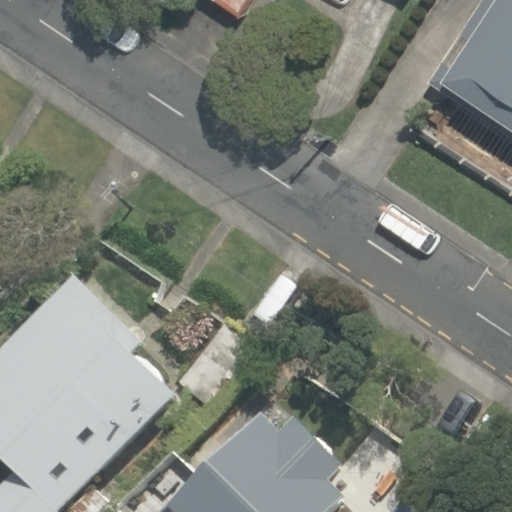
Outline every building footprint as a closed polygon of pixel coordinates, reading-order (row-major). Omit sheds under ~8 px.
[(264,0),(205,0),(247,27),(264,0)] [(422,18),(386,0),(364,0),(328,71),(381,98),(422,18)] [(511,0),(468,0),(423,76),(511,128),(511,0)] [(0,452),(13,465),(0,477),(0,511),(61,511),(191,383),(77,268),(0,344),(0,452)] [(335,511),(344,503),(344,455),(265,385),(153,511),(151,511),(130,493),(113,511),(335,511)]
